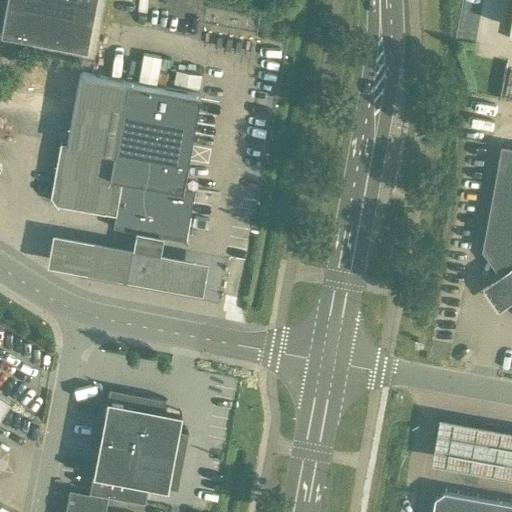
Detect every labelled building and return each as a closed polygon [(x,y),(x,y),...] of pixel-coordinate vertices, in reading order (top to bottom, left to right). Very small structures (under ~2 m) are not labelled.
[(88,48),(96,4),(70,0),(6,0),(1,33),(88,48)] [(160,55),(143,52),(138,80),(155,83),(160,55)] [(14,83),(36,85),(38,63),(16,60),(14,83)] [(66,96),(70,72),(58,70),(54,94),(66,96)] [(174,82),(198,86),(200,74),(176,70),(174,82)] [(194,190),(182,188),(199,94),(79,72),(66,144),(60,143),(50,196),(56,203),(115,213),(112,226),(185,239),(194,190)] [(166,73),(158,72),(156,83),(164,84),(166,73)] [(511,146),(504,145),(486,246),(511,283),(511,146)] [(132,242),(51,228),(45,262),(202,289),(208,254),(159,246),(162,231),(135,226),(132,242)] [(106,396),(88,491),(108,494),(144,501),(148,483),(166,486),(167,485),(176,487),(187,430),(159,424),(165,396),(108,386),(106,396)] [(0,412),(9,399),(0,393),(0,412)] [(511,430),(436,417),(427,465),(511,480),(511,430)] [(104,511),(108,494),(88,491),(68,487),(63,511),(104,511)] [(511,511),(511,499),(446,488),(437,495),(433,511),(511,511)]
